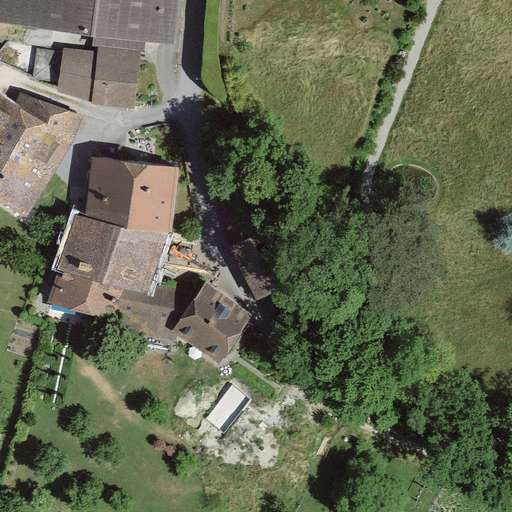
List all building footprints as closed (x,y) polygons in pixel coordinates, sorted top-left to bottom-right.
[(0,0),(0,11),(93,24),(90,45),(140,51),(142,34),(166,37),(171,0),(0,0)] [(55,41),(52,92),(133,109),(140,51),(90,45),(55,41)] [(0,199),(21,215),(67,141),(76,110),(17,87),(11,99),(0,92),(0,199)] [(173,163),(88,153),(74,209),(57,257),(44,299),(105,311),(106,323),(171,335),(216,364),(240,314),(201,278),(187,286),(151,279),(165,231),(173,163)] [(288,276),(266,228),(238,240),(260,289),(288,276)]
